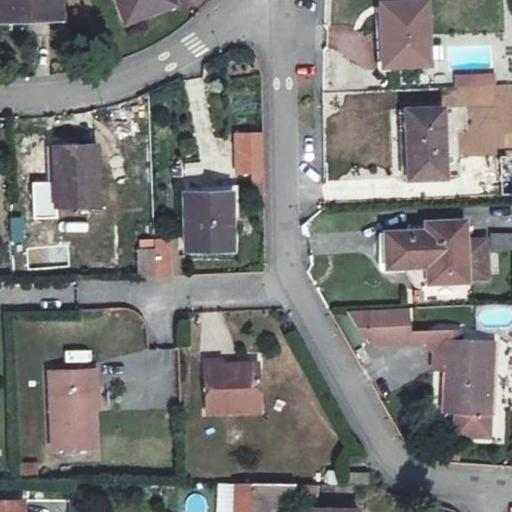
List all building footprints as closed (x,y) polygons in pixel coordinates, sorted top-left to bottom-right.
[(0,0),(0,46),(44,49),(46,0),(0,0)] [(166,33),(150,0),(93,0),(118,54),(166,33)] [(427,77),(424,15),(374,15),(376,78),(427,77)] [(481,91),(461,90),(461,102),(481,102),(481,91)] [(447,199),(442,130),(405,132),(410,202),(447,199)] [(503,152),(476,145),(471,166),(498,172),(503,152)] [(266,161),(238,161),(240,200),(267,199),(266,161)] [(123,247),(123,185),(83,188),(82,248),(123,247)] [(229,273),(229,218),(187,218),(186,273),(229,273)] [(511,232),(489,233),(490,250),(511,248),(511,232)] [(483,293),(482,255),(465,255),(465,238),(426,237),(422,243),(384,242),(383,276),(405,275),(417,296),(465,298),(465,293),(483,293)] [(136,278),(173,278),(173,239),(136,239),(136,278)] [(194,321),(194,292),(176,293),(176,322),(194,321)] [(176,322),(176,293),(162,293),(162,322),(176,322)] [(496,442),(499,373),(451,373),(451,441),(496,442)] [(248,391),(232,391),(215,391),(215,444),(269,444),(269,401),(248,402),(248,395),(248,391)] [(106,399),(59,400),(62,478),(104,476),(103,439),(102,416),(107,416),(106,399)] [(356,511),(382,511),(380,501),(356,500),(356,511)]
